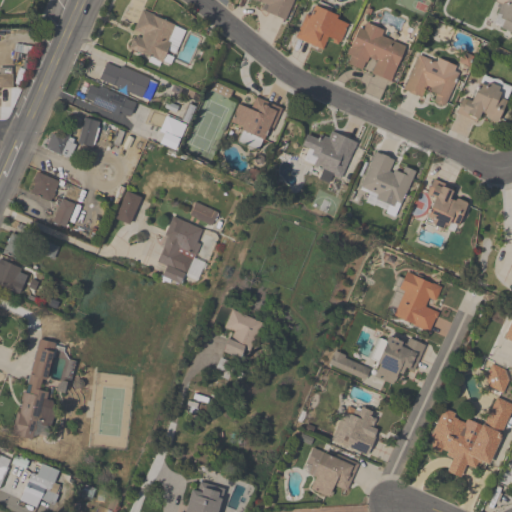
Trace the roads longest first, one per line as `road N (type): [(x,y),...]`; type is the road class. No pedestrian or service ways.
road 1 (residential): [(197,0),(295,80),(506,174),(511,161)]
road 2 (residential): [(389,504),(463,320)]
road 3 (secondary): [(80,0),(22,137)]
